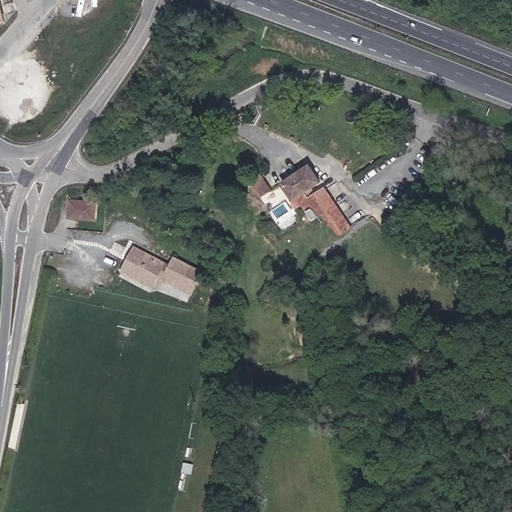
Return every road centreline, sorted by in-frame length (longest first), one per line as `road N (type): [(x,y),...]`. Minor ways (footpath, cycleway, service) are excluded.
road 1 (residential): [(55,174),(99,174),(297,76),(326,74),(511,141)]
road 2 (trunk): [(267,0),(511,95)]
road 3 (trunk): [(511,65),(344,0)]
road 4 (tertiary): [(163,0),(72,130)]
